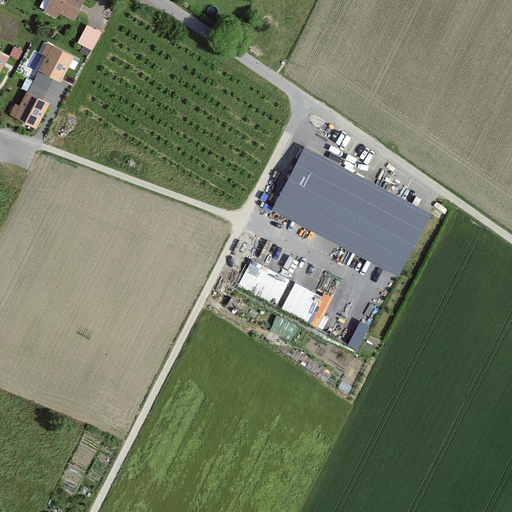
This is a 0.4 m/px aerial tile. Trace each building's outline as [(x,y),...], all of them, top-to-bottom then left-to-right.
[(45,0),(41,8),(70,22),(80,0),(45,0)] [(91,49),(101,31),(86,23),(76,41),(91,49)] [(61,83),(74,57),(47,43),(42,54),(46,56),(38,71),(61,83)] [(17,59),(21,50),(11,45),(7,53),(17,59)] [(33,129),(47,102),(22,90),(8,117),(33,129)] [(427,212),(301,145),(268,207),(394,273),(427,212)] [(284,282),(249,265),(237,289),(272,306),(284,282)] [(316,300),(294,289),(282,312),(304,323),(316,300)] [(318,326),(334,295),(323,290),(308,321),(318,326)] [(350,344),(360,348),(370,323),(361,319),(350,344)]
